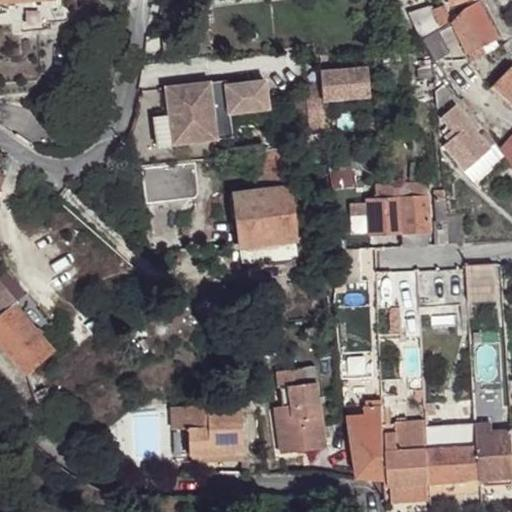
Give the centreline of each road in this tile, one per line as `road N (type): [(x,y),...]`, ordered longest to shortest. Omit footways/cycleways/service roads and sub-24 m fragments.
road 1 (unclassified): [(141,0),(121,120),(104,147),(84,164),(52,171),(0,140)]
road 2 (unclassified): [(127,485),(348,491),(367,511)]
